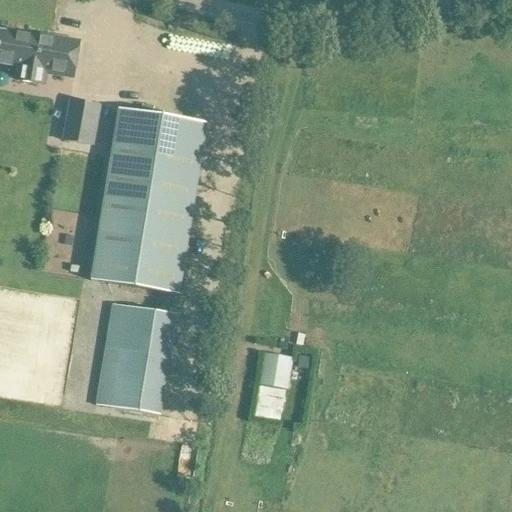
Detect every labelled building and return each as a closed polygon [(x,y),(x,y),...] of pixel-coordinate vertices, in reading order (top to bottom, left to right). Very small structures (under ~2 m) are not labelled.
[(74,79),(80,43),(40,36),(40,39),(0,32),(0,64),(20,68),(18,82),(39,85),(41,74),(74,79)] [(64,142),(94,147),(100,107),(70,102),(64,142)] [(90,282),(178,297),(207,125),(119,110),(90,282)] [(97,407),(160,417),(176,316),(113,306),(97,407)] [(259,386),(275,388),(287,390),(292,358),(263,354),(259,386)]
